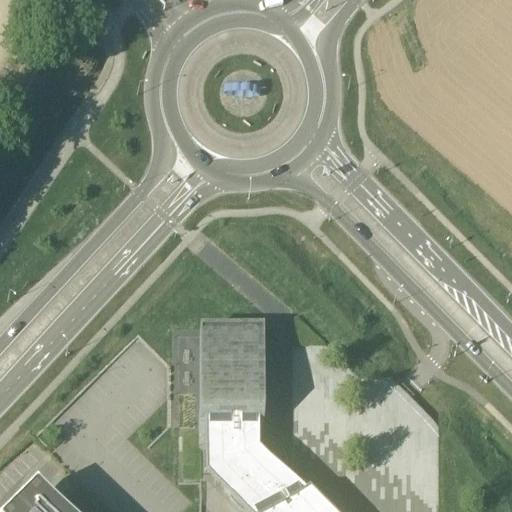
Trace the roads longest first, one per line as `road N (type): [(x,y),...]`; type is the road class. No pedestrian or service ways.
road 1 (secondary): [(282,167),(331,204),(511,390)]
road 2 (secondary): [(0,396),(216,173)]
road 3 (secondary): [(511,333),(314,135)]
road 4 (secondary): [(171,138),(140,194),(0,345)]
